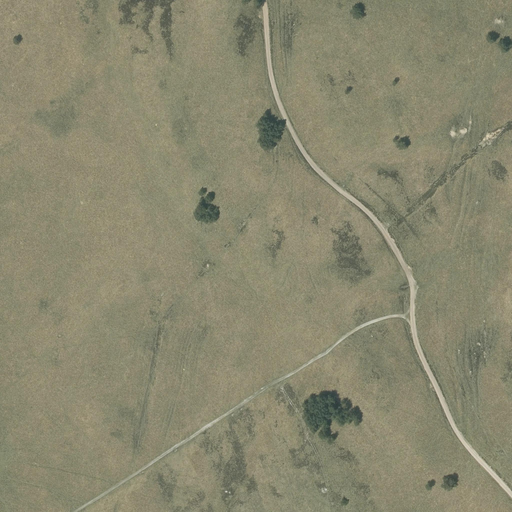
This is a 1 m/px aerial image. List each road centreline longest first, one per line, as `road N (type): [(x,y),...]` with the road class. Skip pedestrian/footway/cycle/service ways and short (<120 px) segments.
road 1 (track): [(411,317),(354,330),(75,511)]
road 2 (track): [(411,317),(411,287),(383,230),(311,164),(278,101),(264,0)]
road 3 (track): [(511,495),(451,423),(411,317)]
